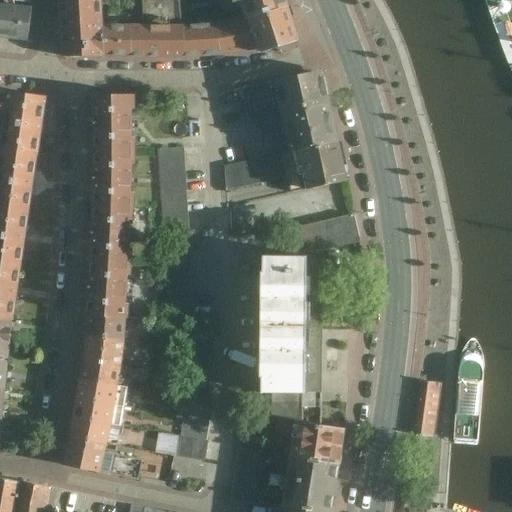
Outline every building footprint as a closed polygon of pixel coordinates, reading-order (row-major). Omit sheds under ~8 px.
[(98,0),(80,0),(60,1),(64,57),(102,56),(100,21),(98,0)] [(141,0),(142,21),(128,21),(129,55),(181,54),(180,20),(179,0),(141,0)] [(239,0),(244,13),(284,0),(283,0),(239,0)] [(244,13),(254,45),(256,51),(297,38),(284,0),(244,13)] [(511,0),(486,0),(500,43),(511,70),(511,0)] [(0,34),(25,38),(30,6),(4,3),(0,2),(0,34)] [(180,20),(181,54),(216,54),(254,45),(244,13),(213,19),(180,20)] [(128,21),(100,21),(102,56),(129,55),(128,21)] [(249,119),(278,113),(329,102),(322,72),(243,89),(249,119)] [(0,93),(0,148),(37,154),(45,98),(0,91),(0,93)] [(92,94),(91,147),(134,149),(134,134),(131,134),(131,109),(134,109),(134,95),(92,94)] [(329,102),(278,113),(285,149),(337,138),(329,102)] [(337,138),(285,149),(225,162),(225,190),(288,178),(291,192),(345,180),(337,138)] [(368,176),(361,146),(351,148),(357,178),(368,176)] [(91,147),(89,203),(134,204),(134,189),(129,189),(130,163),(134,163),(134,149),(91,147)] [(0,148),(0,204),(29,209),(37,154),(0,148)] [(184,149),(158,150),(167,306),(193,305),(184,149)] [(89,203),(87,258),(131,260),(132,246),(128,246),(129,219),(133,219),(134,204),(89,203)] [(0,204),(0,261),(21,265),(29,209),(0,204)] [(261,296),(321,295),(322,249),(360,241),(354,213),(308,224),(297,227),(260,234),(261,296)] [(87,258),(84,315),(123,317),(127,317),(128,302),(124,302),(126,275),(130,275),(131,260),(87,258)] [(0,317),(13,320),(21,265),(0,261),(0,317)] [(261,296),(261,344),(321,345),(321,295),(261,296)] [(84,315),(82,335),(121,341),(123,317),(84,315)] [(0,348),(9,350),(13,320),(0,317),(0,348)] [(82,335),(79,358),(117,364),(121,341),(82,335)] [(321,345),(261,344),(260,392),(270,392),(270,416),(301,421),(301,392),(322,392),(321,345)] [(0,348),(0,368),(7,369),(9,350),(0,348)] [(185,374),(187,375),(207,378),(211,354),(188,351),(185,374)] [(79,358),(75,379),(114,385),(117,364),(79,358)] [(184,395),(189,396),(210,399),(213,378),(207,378),(187,375),(184,395)] [(75,379),(72,399),(111,405),(114,385),(75,379)] [(435,435),(441,383),(420,381),(414,432),(435,435)] [(189,396),(186,417),(209,420),(213,399),(210,399),(189,396)] [(72,399),(69,419),(108,425),(111,405),(72,399)] [(184,417),(180,436),(206,440),(209,420),(186,417),(184,417)] [(108,425),(69,419),(59,463),(98,471),(108,425)] [(291,421),(286,455),(339,463),(344,428),(291,421)] [(174,435),(170,456),(204,462),(207,441),(206,440),(180,436),(174,435)] [(266,452),(238,448),(231,501),(259,504),(266,452)] [(286,455),(279,506),(290,508),(317,511),(331,511),(339,463),(286,455)] [(43,511),(44,510),(49,489),(0,478),(0,511),(43,511)]
